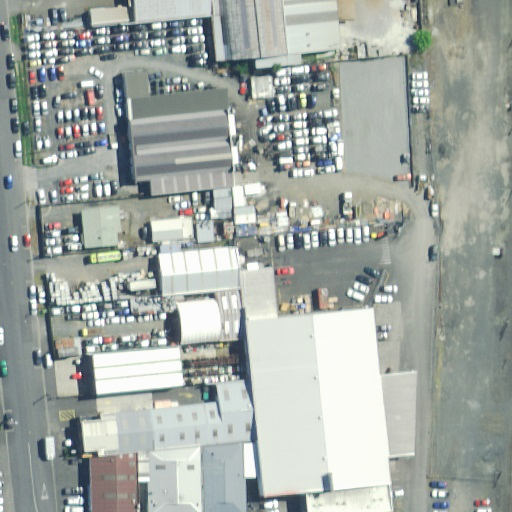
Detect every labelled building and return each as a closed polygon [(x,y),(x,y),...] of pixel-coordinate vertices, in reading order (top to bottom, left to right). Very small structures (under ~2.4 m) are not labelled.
[(218,0),(137,0),(141,28),(220,20),(218,0)] [(289,0),(230,0),(237,66),(295,60),(289,0)] [(342,0),(289,0),(295,60),(348,56),(342,0)] [(420,10),(399,13),(403,40),(424,37),(420,10)] [(271,77),(250,78),(252,98),(273,96),(271,77)] [(233,90),(134,99),(143,186),(242,177),(233,90)] [(125,213),(89,216),(93,255),(128,252),(125,213)] [(213,221),(207,221),(207,227),(196,228),(197,242),(214,241),(213,221)] [(190,222),(158,225),(160,245),(192,242),(190,222)] [(242,253),(166,260),(170,300),(246,293),(242,253)] [(148,296),(130,298),(131,311),(150,309),(148,296)] [(256,346),(250,296),(223,299),(225,313),(199,316),(202,338),(228,335),(229,349),(256,346)] [(384,312),(255,324),(261,384),(268,444),(272,504),(315,500),(316,511),(402,511),(398,465),(423,464),(424,377),(390,380),(384,312)] [(174,345),(85,354),(89,395),(178,386),(174,345)] [(230,405),(92,421),(97,464),(143,459),(153,458),(254,446),(268,444),(261,384),(228,388),(230,405)] [(153,458),(155,511),(256,511),(254,446),(153,458)] [(94,465),(95,511),(143,511),(143,459),(97,464),(94,465)]
